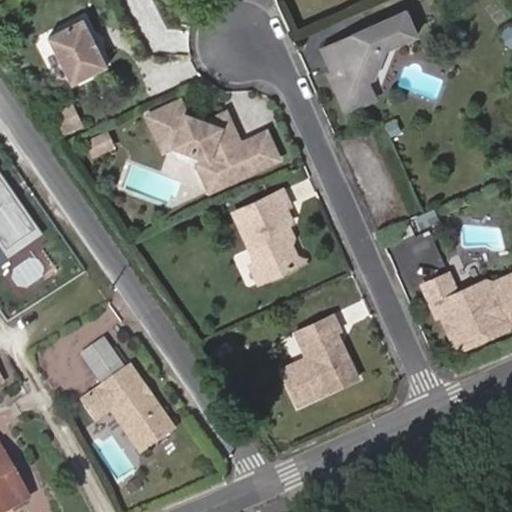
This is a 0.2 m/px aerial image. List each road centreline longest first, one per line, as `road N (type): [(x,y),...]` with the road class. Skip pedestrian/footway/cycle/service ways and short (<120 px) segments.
road 1 (residential): [(262,488),(0,88)]
road 2 (residential): [(436,405),(287,76),(246,44)]
road 3 (tertiary): [(436,405),(262,488)]
